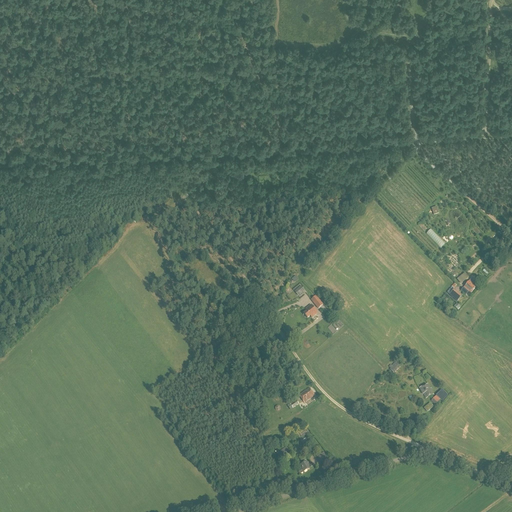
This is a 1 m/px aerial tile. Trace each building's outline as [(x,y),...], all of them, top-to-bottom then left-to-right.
[(477,286),(470,280),(464,287),(465,288),(464,289),(463,288),(460,291),(465,295),(467,292),(466,292),(467,290),(471,293),(477,286)] [(298,296),(304,291),(301,286),(294,292),(298,296)] [(318,309),(323,305),(316,296),(311,300),(318,309)] [(315,315),(318,313),(311,305),(306,309),(307,311),(304,313),(307,318),(310,316),(311,316),(314,314),(315,315)] [(394,373),(401,367),(397,362),(392,367),(391,365),(389,367),(391,368),(390,369),(394,373)] [(434,394),(428,384),(419,388),(422,393),(422,392),(426,399),(434,394)] [(304,403),(315,396),(309,388),(299,395),(304,403)] [(436,396),(440,400),(442,402),(448,396),(442,390),(436,396)] [(435,405),(440,400),(436,396),(431,401),(435,405)] [(290,410),(299,405),(295,400),(290,404),(287,406),(290,410)] [(427,413),(433,407),(430,403),(424,409),(427,413)] [(282,457),(289,452),(286,448),(279,452),(282,457)] [(320,464),(327,461),(324,453),(317,456),(320,464)] [(307,462),(306,461),(303,462),(304,464),(301,465),(302,468),(298,470),(300,474),(310,469),(307,462)]
